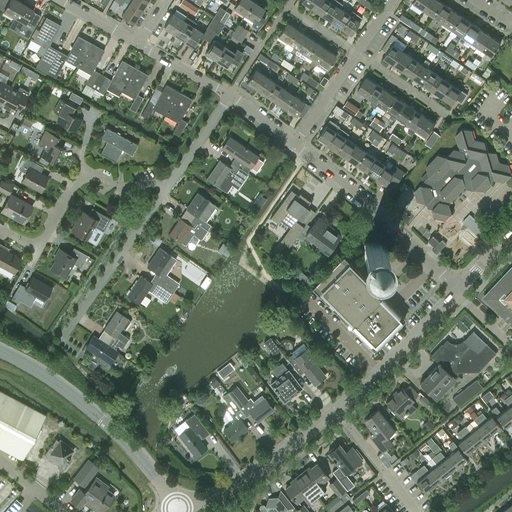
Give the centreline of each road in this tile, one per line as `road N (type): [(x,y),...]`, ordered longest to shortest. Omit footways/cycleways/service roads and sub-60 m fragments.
road 1 (tertiary): [(177,511),(102,420),(38,368),(0,349)]
road 2 (residential): [(171,184),(123,188),(87,169),(45,239),(32,248),(0,232)]
road 3 (residential): [(459,289),(297,143)]
road 4 (residential): [(60,342),(171,184)]
road 5 (residential): [(179,511),(261,469),(336,409)]
road 6 (residential): [(297,143),(395,0)]
road 7 (residential): [(417,511),(336,409)]
